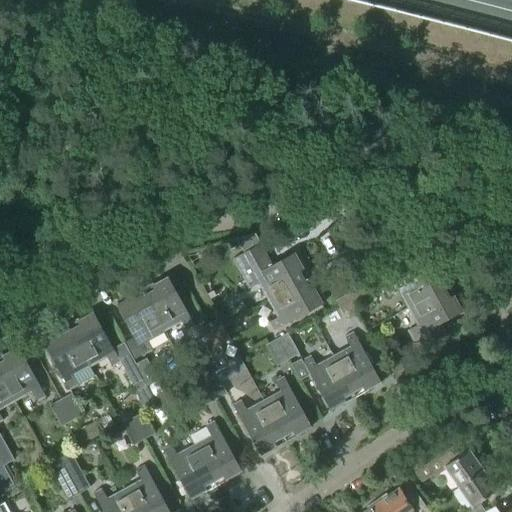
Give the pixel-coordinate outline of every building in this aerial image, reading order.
[(271,266),(259,245),(231,260),(247,289),(258,283),(267,300),(307,278),(293,253),(271,266)] [(408,308),(448,286),(434,260),(383,288),(388,297),(399,291),(408,308)] [(194,327),(166,277),(141,291),(163,330),(180,321),(186,332),(194,327)] [(272,332),(322,304),(307,278),(267,300),(277,318),(267,323),(272,332)] [(352,306),(372,295),(366,284),(346,295),(352,306)] [(417,350),(445,334),(439,324),(462,311),(448,286),(408,308),(418,325),(407,331),(417,350)] [(143,355),(152,351),(145,340),(163,330),(141,291),(115,305),(143,355)] [(346,322),(357,316),(352,306),(346,295),(335,301),(346,322)] [(119,362),(91,312),(66,327),(89,366),(106,357),(111,367),(119,362)] [(219,346),(229,340),(218,319),(207,325),(219,346)] [(193,385),(204,379),(215,373),(229,365),(219,346),(207,325),(197,331),(213,361),(188,376),(193,385)] [(69,390),(77,386),(71,376),(89,366),(66,327),(41,341),(69,390)] [(355,397),(380,383),(352,332),(343,337),(349,348),(333,357),(355,397)] [(288,359),(297,354),(286,334),(277,339),(288,359)] [(277,339),(265,346),(276,366),(288,359),(277,339)] [(45,398),(17,348),(0,357),(0,376),(14,401),(31,392),(37,402),(45,398)] [(315,367),(309,356),(301,360),(330,411),(355,397),(333,357),(315,367)] [(147,385),(157,380),(145,359),(135,365),(147,385)] [(400,363),(390,369),(398,382),(408,377),(400,363)] [(136,391),(147,385),(135,365),(124,371),(136,391)] [(216,400),(226,394),(215,373),(204,379),(216,400)] [(0,422),(3,421),(0,416),(0,409),(14,401),(0,376),(0,422)] [(286,441),(310,428),(282,377),(274,382),(279,392),(263,401),(286,441)] [(204,406),(216,400),(204,379),(193,385),(204,406)] [(155,395),(161,392),(156,382),(149,385),(155,395)] [(72,421),(82,415),(71,394),(61,400),(72,421)] [(61,427),(72,421),(61,400),(50,406),(61,427)] [(246,411),(240,401),(232,405),(260,455),(286,441),(263,401),(246,411)] [(143,440),(154,434),(142,413),(132,419),(143,440)] [(133,446),(143,440),(132,419),(121,425),(133,446)] [(216,486),(241,472),(213,422),(205,426),(211,437),(194,446),(216,486)] [(86,429),(79,433),(85,444),(93,440),(86,429)] [(0,461),(11,482),(15,480),(6,464),(14,460),(0,435),(0,461)] [(177,456),(171,445),(163,450),(191,500),(216,486),(194,446),(177,456)] [(452,449),(416,474),(421,482),(432,474),(434,476),(445,468),(459,488),(483,471),(470,452),(459,459),(452,449)] [(79,493),(90,487),(70,453),(60,458),(79,493)] [(60,458),(49,464),(68,499),(79,493),(60,458)] [(0,492),(13,485),(11,482),(0,461),(0,492)] [(136,511),(169,511),(144,465),(135,470),(141,480),(124,490),(136,511)] [(483,471),(459,488),(471,506),(462,511),(484,511),(479,504),(497,491),(483,471)] [(386,493),(376,500),(383,511),(428,511),(416,493),(406,499),(399,488),(387,496),(386,493)] [(107,499),(101,489),(93,493),(103,511),(136,511),(124,490),(107,499)] [(383,511),(376,500),(366,507),(368,510),(364,511),(383,511)] [(0,511),(9,511),(4,503),(0,505),(0,511)]
